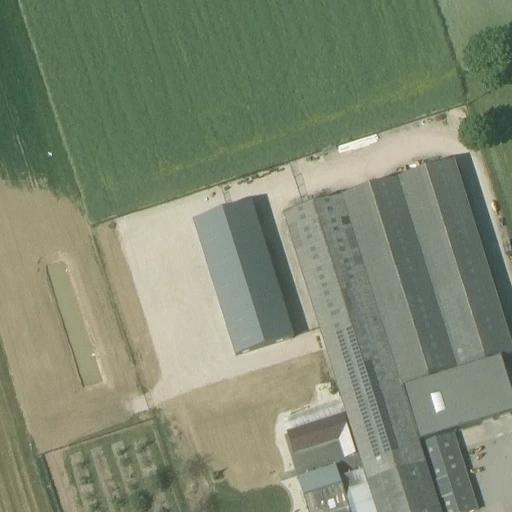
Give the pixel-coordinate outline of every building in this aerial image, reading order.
[(511,351),(454,164),(284,217),(345,416),(376,511),(468,511),(476,510),(453,435),(511,416),(511,397),(501,362),(511,358),(511,351)] [(251,206),(194,224),(236,358),(293,339),(251,206)] [(293,458),(299,477),(331,466),(324,448),(293,458)] [(335,467),(298,479),(304,501),(307,511),(339,511),(345,510),(347,509),(349,509),(340,481),(335,467)] [(374,511),(363,473),(340,480),(350,511),(374,511)]
